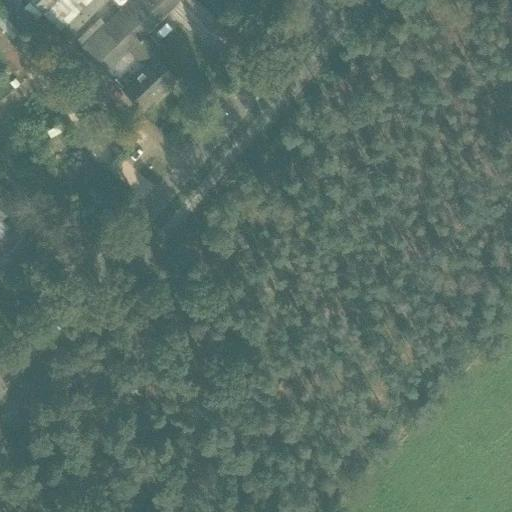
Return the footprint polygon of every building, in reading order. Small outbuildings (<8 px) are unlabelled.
[(29,0),(42,12),(65,36),(86,16),(102,0),(29,0)] [(175,0),(130,0),(121,8),(131,18),(144,32),(145,32),(177,2),(175,0)] [(131,18),(121,8),(82,46),(106,70),(128,49),(144,67),(122,88),(141,108),(159,91),(162,95),(177,80),(150,53),(158,45),(145,32),(144,32),(131,18)] [(61,122),(47,130),(50,137),(57,148),(72,140),(61,122)] [(0,217),(15,200),(0,187),(0,217)] [(0,273),(5,277),(32,245),(9,226),(0,236),(0,273)]
